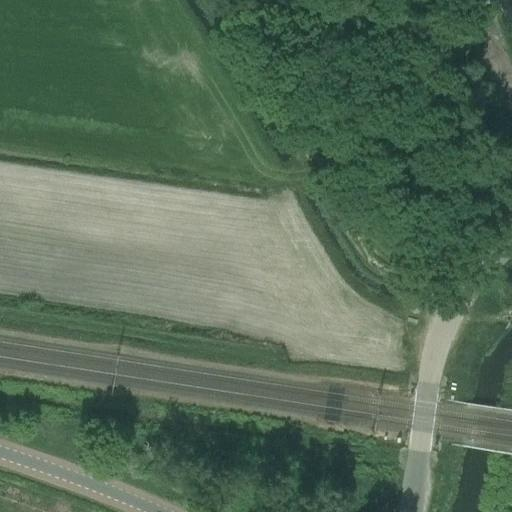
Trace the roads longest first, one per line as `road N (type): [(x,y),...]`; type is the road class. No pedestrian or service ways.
road 1 (track): [(455,306),(366,245),(215,0)]
road 2 (tertiary): [(410,511),(442,331),(478,274),(511,243)]
road 3 (tertiary): [(158,511),(0,453)]
